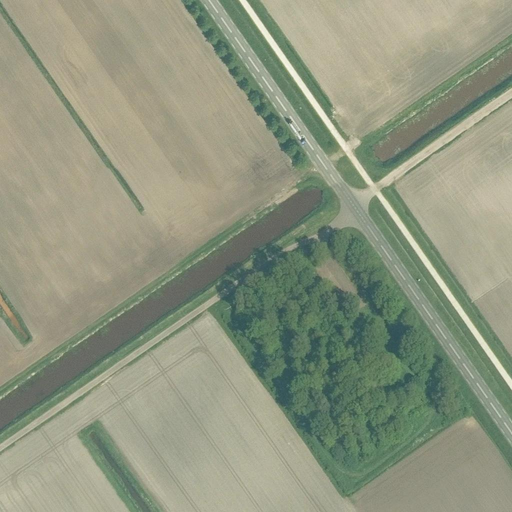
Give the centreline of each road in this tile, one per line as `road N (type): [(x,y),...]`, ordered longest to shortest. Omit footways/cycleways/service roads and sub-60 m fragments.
road 1 (primary): [(511,435),(209,0)]
road 2 (track): [(0,450),(278,257),(358,213),(375,189)]
road 3 (track): [(375,189),(511,93)]
